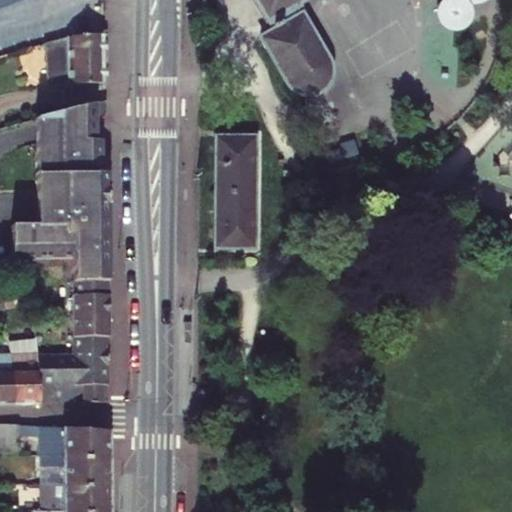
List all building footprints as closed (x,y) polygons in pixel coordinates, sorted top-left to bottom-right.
[(327,85),(330,81),(331,76),(332,71),(331,67),(329,62),(296,5),(304,0),(256,0),(275,31),(261,38),(286,80),(287,84),(291,88),(294,91),(298,93),(303,95),(307,95),(312,95),(316,93),(321,92),(324,88),(327,85)] [(495,0),(442,0),(439,25),(469,30),(474,0),(495,3),(495,0)] [(47,43),(48,84),(105,81),(105,35),(68,37),(47,43)] [(106,100),(63,112),(63,120),(94,120),(97,120),(106,114),(106,100)] [(36,119),(36,145),(41,141),(94,141),(94,120),(63,120),(63,112),(49,116),(36,119)] [(239,145),(216,145),(215,242),(238,242),(238,248),(255,248),(256,139),(239,139),(239,145)] [(103,386),(108,386),(107,175),(101,175),(100,144),(94,141),(41,141),(36,145),(37,230),(13,230),(13,263),(72,263),(73,357),(38,358),(39,373),(40,388),(83,387),(83,403),(103,404),(103,386)] [(16,292),(2,295),(6,310),(20,306),(16,292)] [(40,388),(39,373),(27,372),(26,355),(11,356),(12,361),(14,372),(14,405),(39,406),(40,388)] [(38,355),(26,355),(27,372),(39,373),(38,358),(38,355)] [(0,405),(14,405),(14,372),(12,361),(0,360),(0,405)] [(16,427),(0,426),(0,456),(15,457),(15,443),(16,427)] [(33,428),(17,427),(15,443),(32,444),(33,428)] [(109,487),(109,460),(40,457),(40,469),(45,469),(45,486),(109,487)] [(45,497),(46,511),(61,511),(110,511),(109,487),(45,486),(40,486),(40,496),(45,497)]
